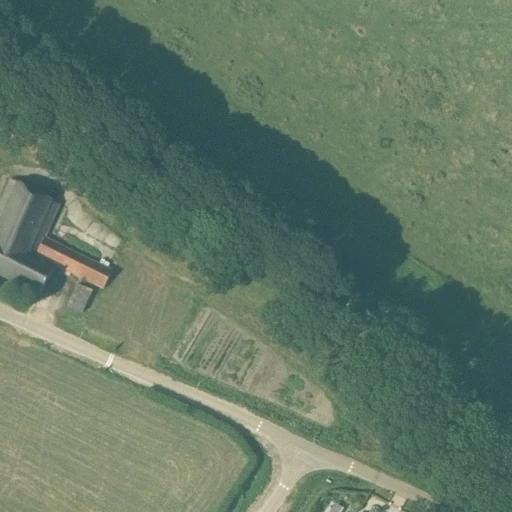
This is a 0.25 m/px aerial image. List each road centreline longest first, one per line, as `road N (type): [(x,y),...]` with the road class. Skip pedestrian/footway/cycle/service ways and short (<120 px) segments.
road 1 (unclassified): [(511,497),(269,268),(0,81)]
road 2 (unclassified): [(314,451),(0,310)]
road 3 (unclassified): [(459,511),(314,451)]
